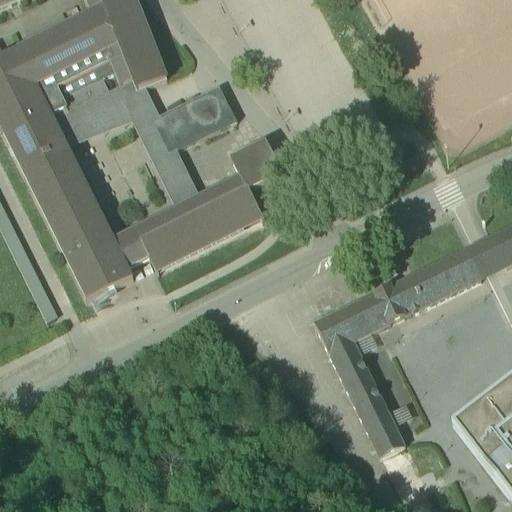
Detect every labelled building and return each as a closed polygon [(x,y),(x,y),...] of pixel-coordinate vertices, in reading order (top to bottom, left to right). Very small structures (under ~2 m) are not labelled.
[(0,0),(0,14),(18,7),(18,8),(21,7),(21,6),(31,2),(32,2),(34,1),(33,0),(0,0)] [(84,0),(92,22),(115,80),(121,94),(134,88),(137,98),(146,95),(167,87),(167,85),(165,86),(131,0),(84,0)] [(92,22),(0,67),(0,130),(2,135),(1,135),(2,136),(48,113),(48,115),(47,115),(51,124),(68,116),(62,106),(104,85),(104,86),(115,80),(92,22)] [(104,85),(62,106),(68,116),(51,124),(66,153),(133,127),(177,217),(201,205),(177,158),(170,162),(151,126),(159,122),(146,95),(137,98),(134,88),(121,94),(110,98),(104,86),(104,85)] [(159,122),(151,126),(170,162),(177,158),(238,127),(220,91),(159,122)] [(48,113),(2,136),(2,137),(4,137),(88,307),(87,307),(88,309),(134,286),(133,284),(132,285),(127,276),(150,265),(158,281),(159,280),(157,276),(260,225),(262,229),(264,228),(249,199),(242,185),(241,185),(201,205),(177,217),(114,249),(66,153),(51,124),(47,115),(48,115),(48,113)] [(266,151),(233,167),(241,185),(242,185),(249,199),(282,182),(266,151)] [(55,325),(0,213),(0,232),(48,329),(55,325)] [(511,232),(315,330),(331,362),(357,349),(511,273),(511,232)] [(357,349),(331,362),(378,458),(404,445),(357,349)] [(511,383),(452,429),(511,507),(511,383)]
